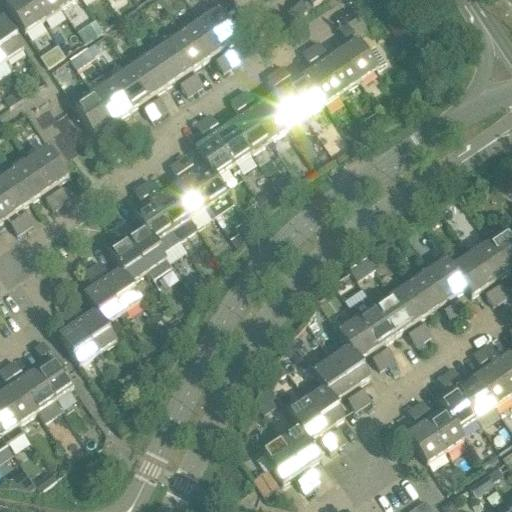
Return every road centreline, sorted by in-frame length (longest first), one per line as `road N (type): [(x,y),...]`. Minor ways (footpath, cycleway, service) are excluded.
road 1 (unclassified): [(511,90),(331,210),(264,266),(222,325),(127,511)]
road 2 (unclassified): [(175,511),(238,376),(301,282),(336,246),(511,128)]
road 3 (residential): [(0,266),(113,191),(177,121),(278,50)]
road 4 (residential): [(307,511),(356,479),(392,390),(511,304)]
